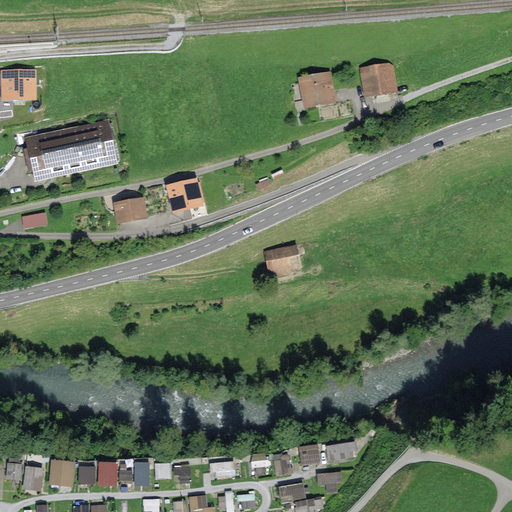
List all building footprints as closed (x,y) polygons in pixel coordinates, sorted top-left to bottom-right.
[(368,94),(393,90),(389,67),(365,71),(368,94)] [(34,73),(4,74),(5,100),(35,100),(34,73)] [(307,105),(332,100),(328,78),(303,82),(291,84),(294,101),(306,99),(307,105)] [(37,180),(116,162),(107,124),(29,142),(37,180)] [(271,186),(268,179),(255,184),(258,191),(271,186)] [(195,206),(190,185),(171,190),(176,210),(195,206)] [(120,222),(143,218),(140,202),(117,206),(120,222)] [(47,224),(45,214),(23,218),(25,228),(47,224)] [(294,249),(269,254),(273,277),(289,275),(287,267),(297,266),(294,249)] [(328,452),(326,442),(320,443),(322,453),(328,452)] [(357,443),(328,444),(329,460),(358,459),(357,443)] [(301,446),(302,464),(320,464),(320,446),(301,446)] [(268,453),(253,454),(253,467),(268,467),(268,453)] [(290,456),(276,456),(277,475),(291,475),(290,456)] [(120,470),(135,470),(135,459),(120,460),(120,470)] [(52,487),(75,487),(76,462),(52,461),(52,487)] [(100,486),(119,486),(119,462),(100,462),(100,486)] [(135,486),(151,487),(152,462),(137,462),(135,486)] [(212,475),(237,475),(236,462),(212,463),(212,475)] [(173,463),(156,464),(157,480),(173,479),(173,463)] [(8,464),(8,480),(23,481),(23,464),(8,464)] [(80,484),(97,485),(97,466),(80,466),(80,484)] [(44,492),(45,468),(26,467),(25,491),(44,492)] [(192,482),(192,467),(175,468),(176,483),(192,482)] [(134,480),(135,471),(121,470),(121,480),(134,480)] [(343,472),(318,473),(319,485),(326,485),(327,493),(339,492),(338,483),(343,483),(343,472)] [(227,511),(228,511),(236,511),(234,494),(219,495),(220,507),(227,506),(227,511)] [(241,494),(241,508),(257,508),(256,494),(241,494)] [(217,511),(216,506),(209,507),(207,495),(189,497),(191,511),(217,511)] [(145,511),(161,511),(161,499),(145,499),(145,511)] [(186,511),(186,501),(174,501),(174,511),(186,511)]
